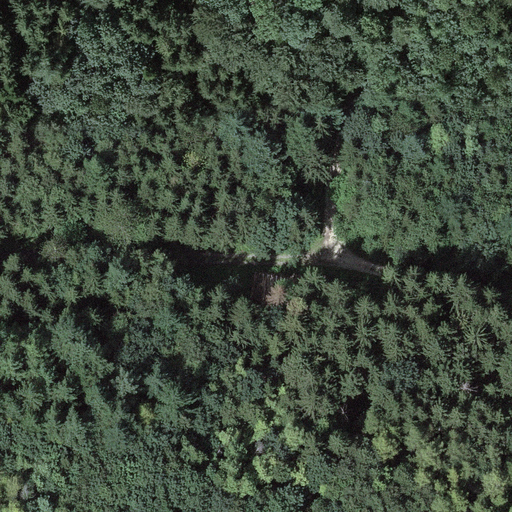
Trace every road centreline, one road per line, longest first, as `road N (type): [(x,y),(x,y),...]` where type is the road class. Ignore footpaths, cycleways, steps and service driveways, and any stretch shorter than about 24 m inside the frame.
road 1 (track): [(511,304),(318,262),(385,0)]
road 2 (track): [(318,262),(0,257)]
